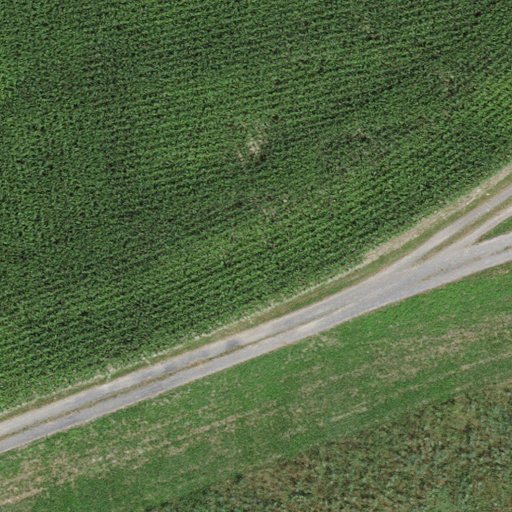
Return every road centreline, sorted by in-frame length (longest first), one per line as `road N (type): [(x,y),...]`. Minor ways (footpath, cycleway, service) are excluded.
road 1 (track): [(0,437),(511,245)]
road 2 (track): [(397,284),(511,201)]
